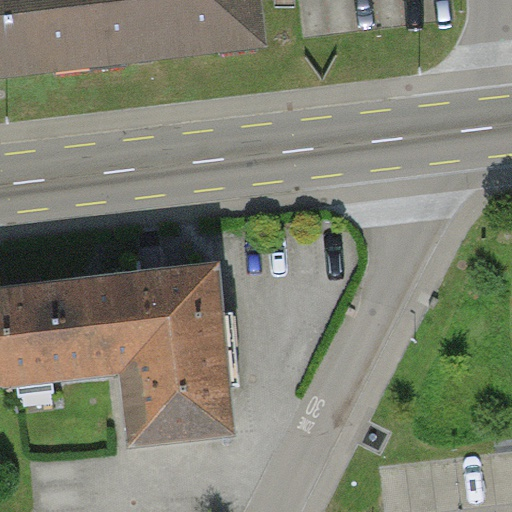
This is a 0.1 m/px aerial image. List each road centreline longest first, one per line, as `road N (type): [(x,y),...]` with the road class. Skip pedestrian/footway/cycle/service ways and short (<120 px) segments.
road 1 (secondary): [(0,188),(424,141)]
road 2 (residential): [(424,141),(429,187),(273,511)]
road 3 (unclassified): [(483,0),(499,132)]
